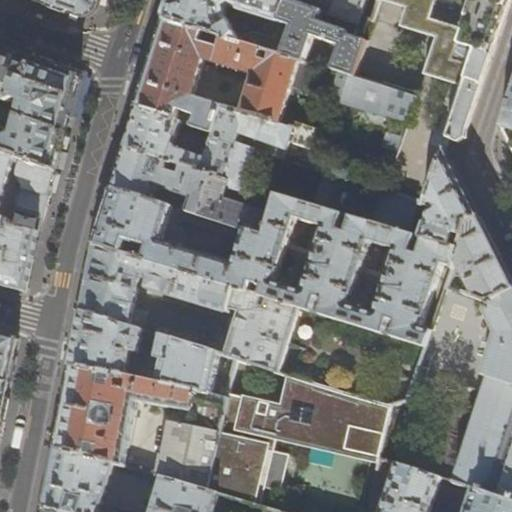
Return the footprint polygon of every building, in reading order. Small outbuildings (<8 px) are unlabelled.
[(37,0),(82,16),(85,16),(90,16),(93,14),(96,11),(98,7),(100,0),(37,0)] [(322,23),(325,14),(282,0),(173,0),(167,20),(264,50),(271,52),(301,62),(305,63),(313,38),(341,47),(333,72),(338,74),(357,79),(369,44),(358,40),(360,34),(360,33),(356,31),(354,24),(342,20),(338,29),(322,23)] [(368,0),(360,33),(360,34),(364,35),(369,22),(374,24),(381,2),(381,0),(368,0)] [(381,0),(381,2),(423,15),(427,0),(381,0)] [(511,0),(474,0),(463,35),(459,47),(475,52),(446,139),(450,139),(451,140),(455,141),(467,133),(477,106),(496,48),(511,2),(511,0)] [(264,50),(167,20),(154,60),(139,109),(178,121),(182,110),(200,115),(197,126),(215,132),(217,133),(224,108),(224,107),(194,98),(206,60),(257,76),(245,115),(284,127),(301,62),(271,52),(268,61),(262,59),(264,50)] [(429,150),(441,154),(443,149),(445,149),(450,139),(446,139),(475,52),(459,47),(463,35),(461,34),(449,73),(455,75),(429,150)] [(80,77),(22,56),(0,47),(0,151),(55,172),(68,125),(80,77)] [(418,100),(357,79),(338,74),(330,100),(410,125),(418,100)] [(511,94),(501,126),(511,147),(511,94)] [(245,115),(224,108),(217,133),(215,132),(208,158),(184,151),(185,148),(176,145),(182,122),(178,121),(139,109),(133,128),(127,148),(173,161),(188,165),(227,177),(237,143),(238,143),(242,133),(262,140),(258,150),(287,160),(293,143),(316,151),(323,131),(294,122),(291,129),(284,127),(245,115)] [(258,150),(238,143),(237,143),(227,177),(188,165),(185,175),(172,172),(171,169),(173,161),(127,148),(121,168),(114,188),(154,201),(159,186),(194,198),(189,212),(246,230),(266,236),(278,195),(341,215),(352,183),(287,160),(258,150)] [(384,194),(352,183),(341,215),(399,232),(407,235),(458,250),(467,223),(480,218),(463,186),(443,149),(441,154),(433,179),(423,208),(384,194)] [(0,285),(27,293),(37,243),(39,231),(55,172),(0,151),(0,285)] [(174,207),(154,201),(114,188),(113,193),(111,198),(109,207),(103,226),(97,245),(315,313),(318,301),(326,303),(323,315),(385,334),(388,324),(397,326),(393,337),(426,347),(431,331),(422,328),(443,264),(453,267),(455,260),(458,250),(407,235),(404,246),(396,244),(399,232),(341,215),(278,195),(266,236),(246,230),(235,264),(182,247),(187,235),(181,225),(170,222),(174,207)] [(467,223),(458,250),(455,260),(474,298),(488,304),(511,292),(511,281),(499,255),(480,218),(467,223)] [(315,313),(97,245),(90,281),(84,313),(144,331),(149,312),(135,308),(141,278),(151,279),(148,288),(229,312),(231,307),(241,310),(227,357),(281,374),(298,315),(312,319),(315,313)] [(474,298),(446,288),(431,331),(426,347),(415,382),(440,390),(443,382),(484,394),(455,484),(468,488),(474,490),(511,501),(511,292),(488,304),(474,298)] [(144,331),(84,313),(79,340),(73,368),(146,382),(149,367),(137,364),(142,339),(150,339),(155,341),(158,339),(158,336),(144,331)] [(0,335),(0,382),(10,385),(14,363),(18,341),(0,335)] [(176,335),(174,341),(187,345),(188,338),(176,335)] [(187,345),(174,341),(163,337),(159,358),(165,360),(160,385),(212,395),(221,355),(187,345)] [(146,382),(73,368),(66,406),(57,449),(116,466),(126,469),(138,402),(194,412),(191,428),(169,423),(158,479),(163,480),(210,494),(230,399),(226,399),(226,397),(212,395),(160,385),(146,382)] [(227,394),(226,397),(226,399),(230,399),(210,494),(219,496),(243,503),(262,509),(279,434),(383,458),(394,406),(390,408),(290,377),(283,406),(227,394)] [(0,382),(0,435),(5,410),(10,385),(0,382)] [(102,511),(116,466),(57,449),(52,479),(46,508),(60,511),(102,511)] [(455,484),(382,461),(370,511),(431,511),(434,503),(458,511),(464,503),(468,488),(455,484)] [(214,511),(219,496),(210,494),(163,480),(154,511),(214,511)] [(511,511),(511,501),(474,490),(466,511),(511,511)]
